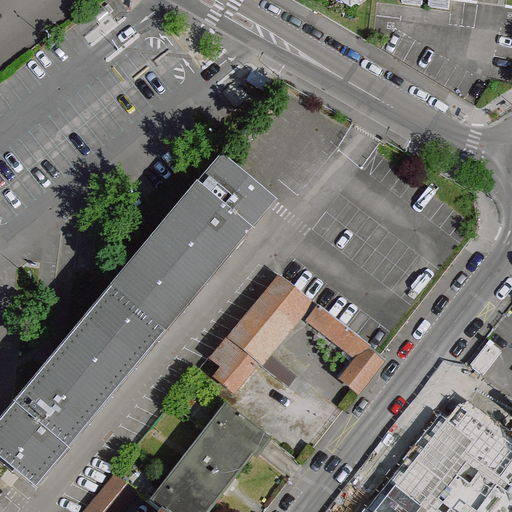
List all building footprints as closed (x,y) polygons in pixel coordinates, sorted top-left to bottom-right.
[(247,77),(267,88),(272,77),(253,67),(247,77)] [(80,428),(160,331),(267,202),(222,166),(115,295),(0,435),(0,449),(24,469),(37,480),(70,440),(65,435),(74,424),(80,428)] [(386,357),(273,273),(200,371),(236,398),(297,316),(350,356),(334,378),(357,395),(386,357)] [(490,388),(472,375),(465,386),(483,399),(490,388)] [(223,396),(153,485),(188,511),(206,511),(269,432),(223,396)] [(461,511),(467,506),(474,511),(511,511),(511,447),(475,418),(463,433),(445,420),(372,511),(461,511)] [(113,511),(133,486),(114,471),(81,511),(113,511)]
